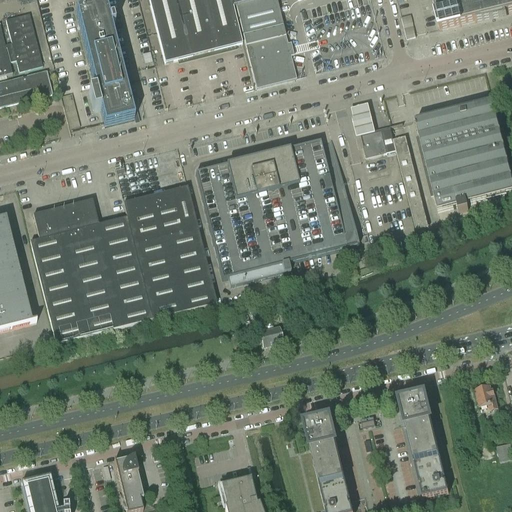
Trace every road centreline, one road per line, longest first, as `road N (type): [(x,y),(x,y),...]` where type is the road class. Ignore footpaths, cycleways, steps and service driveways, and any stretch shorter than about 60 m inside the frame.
road 1 (unclassified): [(0,482),(496,364),(505,339)]
road 2 (secondary): [(511,290),(347,352),(0,435)]
road 3 (secondary): [(0,459),(505,339)]
road 4 (unclassified): [(0,176),(404,74)]
road 5 (unknown): [(316,96),(297,15),(334,0)]
